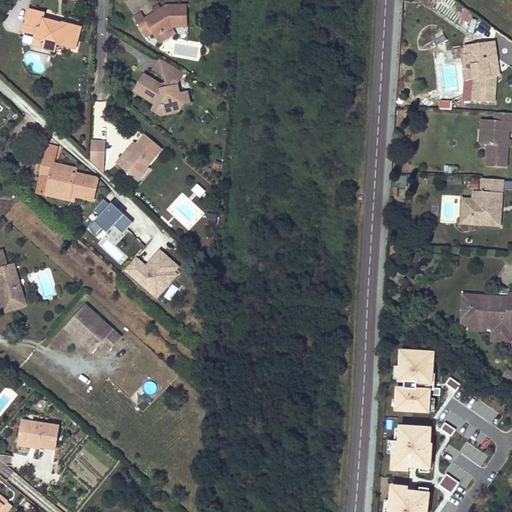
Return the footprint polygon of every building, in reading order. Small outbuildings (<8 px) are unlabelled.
[(156,35),(165,30),(173,25),(188,24),(187,2),(167,3),(145,16),(148,21),(141,25),(147,34),(153,29),(156,35)] [(43,38),(44,47),(58,50),(58,48),(59,43),(67,44),(79,47),(83,24),(45,17),(46,12),(30,8),(27,24),(39,26),(37,33),(37,37),(43,38)] [(148,21),(145,16),(141,9),(134,13),(141,25),(148,21)] [(39,26),(27,24),(24,23),(23,30),(37,33),(39,26)] [(43,38),(37,37),(35,45),(44,47),(43,38)] [(501,77),(499,62),(498,62),(495,43),(468,46),(471,69),(475,69),(476,81),(475,102),(496,103),(497,84),(495,83),(495,78),(498,78),(501,77)] [(162,55),(154,67),(166,73),(173,62),(162,55)] [(161,111),(166,103),(172,102),(179,107),(184,98),(190,97),(187,86),(180,88),(178,82),(186,70),(173,62),(166,73),(167,79),(168,84),(163,86),(162,81),(144,70),(134,87),(156,100),(153,105),(161,111)] [(451,110),(451,101),(438,101),(439,110),(451,110)] [(166,103),(161,111),(179,107),(172,102),(166,103)] [(511,123),(511,114),(496,114),(496,122),(511,123)] [(509,143),(510,133),(511,133),(511,123),(496,122),(483,121),(483,131),(486,131),(486,146),(489,146),(488,168),(507,169),(509,148),(509,143)] [(122,153),(117,159),(128,169),(133,163),(143,170),(163,145),(146,131),(136,142),(125,155),(122,153)] [(125,155),(136,142),(133,140),(122,153),(125,155)] [(93,141),(93,162),(100,169),(104,173),(106,142),(93,141)] [(74,196),(93,200),(94,193),(98,178),(75,173),(52,168),(53,163),(55,157),(45,155),(41,175),(37,192),(46,194),(47,189),(74,196)] [(52,168),(75,173),(76,168),(53,163),(52,168)] [(133,163),(128,169),(137,176),(143,170),(133,163)] [(470,178),(469,191),(478,191),(478,178),(470,178)] [(504,180),(482,179),(481,192),(481,201),(473,200),(463,200),(462,216),(480,217),(479,225),(501,227),(502,212),(494,212),(495,207),(502,207),(504,180)] [(74,196),(47,189),(46,194),(45,195),(73,202),(74,196)] [(481,192),(474,192),(473,200),(481,201),(481,192)] [(134,225),(113,204),(111,207),(104,201),(95,210),(101,216),(90,227),(98,235),(103,229),(111,237),(118,229),(124,235),(134,225)] [(480,217),(462,216),(462,224),(479,225),(480,217)] [(2,251),(0,251),(0,292),(1,297),(5,310),(13,308),(26,304),(18,277),(14,263),(6,265),(2,251)] [(181,268),(161,251),(147,267),(135,257),(122,272),(158,302),(179,277),(176,274),(181,268)] [(500,301),(471,299),(470,323),(486,324),(485,330),(493,331),(493,335),(497,340),(507,341),(511,336),(511,333),(511,295),(509,295),(508,304),(500,303),(500,301)] [(485,330),(486,324),(470,323),(471,299),(463,299),(461,329),(469,329),(469,333),(485,334),(485,330)] [(119,334),(85,303),(68,322),(95,346),(98,342),(106,349),(119,334)] [(95,346),(68,322),(64,327),(91,351),(95,346)] [(493,335),(492,346),(511,347),(511,336),(507,341),(497,340),(493,335)] [(392,416),(429,418),(430,390),(432,391),(434,355),(396,353),(394,388),(392,416)] [(39,446),(47,448),(55,449),(59,425),(22,420),(19,440),(39,444),(39,446)] [(79,441),(86,432),(82,429),(75,437),(79,441)] [(390,472),(428,474),(430,432),(395,430),(394,444),(391,444),(390,472)] [(18,445),(38,449),(39,446),(39,444),(19,440),(18,445)] [(425,511),(427,498),(407,496),(407,491),(390,489),(389,503),(384,503),(382,511),(425,511)] [(0,511),(6,511),(12,505),(6,501),(0,508),(0,511)]
